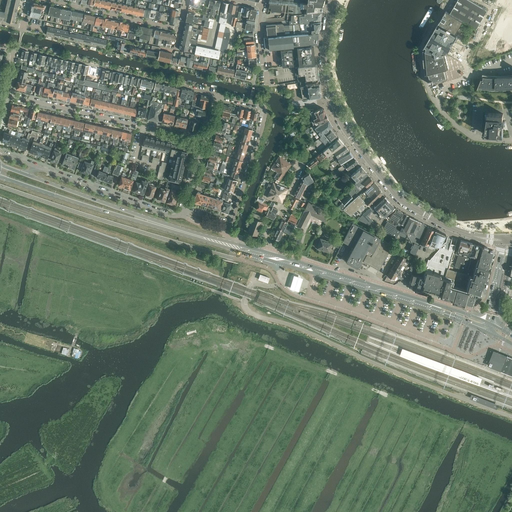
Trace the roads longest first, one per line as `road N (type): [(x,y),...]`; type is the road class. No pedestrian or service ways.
road 1 (primary): [(0,176),(372,291)]
road 2 (primary): [(376,285),(22,173)]
road 3 (tertiary): [(504,241),(465,234),(409,205),(345,129),(324,55),(332,0)]
road 4 (residential): [(183,209),(231,226),(256,146),(262,105),(216,94)]
road 5 (track): [(244,301),(212,289),(177,295),(127,328),(79,328),(70,355)]
road 6 (residential): [(4,94),(202,141)]
road 7 (unclassified): [(449,0),(423,42),(426,85),(465,132),(511,140)]
road 8 (residential): [(186,0),(178,29),(46,0)]
road 9 (residential): [(181,214),(39,168)]
road 10 (primary): [(372,291),(486,331)]
